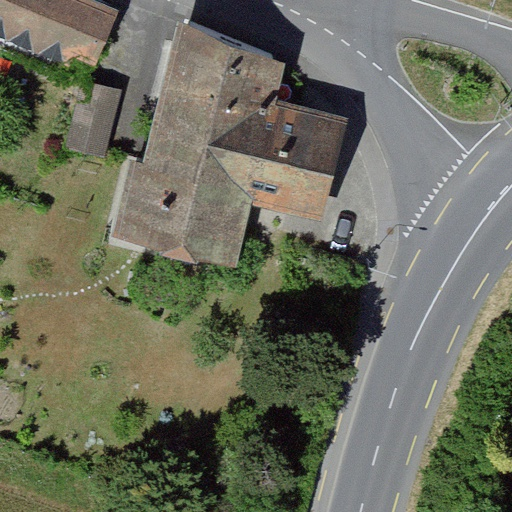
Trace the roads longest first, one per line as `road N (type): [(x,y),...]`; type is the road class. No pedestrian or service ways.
road 1 (tertiary): [(479,225),(410,349),(362,511)]
road 2 (unclassified): [(311,14),(372,71),(479,225)]
road 3 (unclassified): [(511,51),(367,13),(311,14)]
